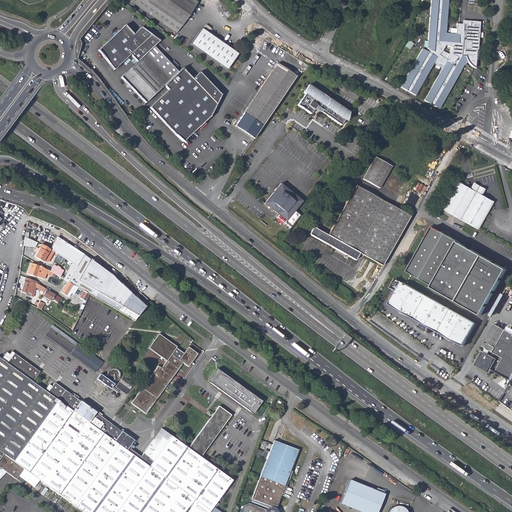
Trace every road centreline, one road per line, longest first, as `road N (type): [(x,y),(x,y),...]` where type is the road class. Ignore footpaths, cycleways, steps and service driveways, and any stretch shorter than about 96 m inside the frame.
road 1 (residential): [(69,66),(90,80),(133,140),(203,200),(419,372),(511,434)]
road 2 (residential): [(0,190),(80,224),(461,511)]
road 3 (trunk): [(334,339),(0,84)]
road 4 (trunk): [(334,339),(334,331),(130,160),(54,76)]
road 5 (trunk): [(251,306),(511,501)]
road 6 (trunk): [(0,112),(251,306)]
road 7 (trunk): [(0,161),(13,161),(251,306)]
road 8 (trunk): [(511,471),(334,339)]
road 9 (unknown): [(511,272),(464,352),(413,327),(377,295)]
road 10 (residential): [(445,126),(319,58)]
